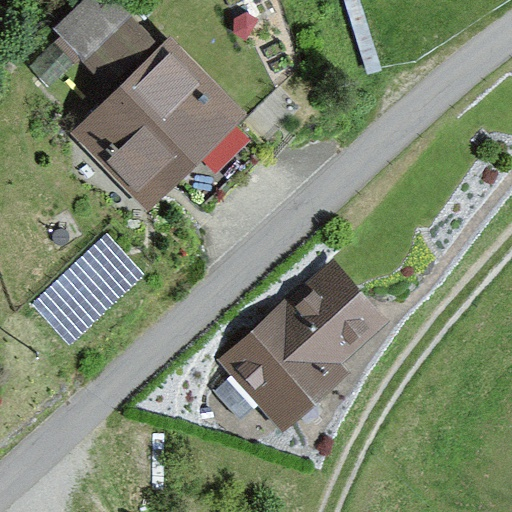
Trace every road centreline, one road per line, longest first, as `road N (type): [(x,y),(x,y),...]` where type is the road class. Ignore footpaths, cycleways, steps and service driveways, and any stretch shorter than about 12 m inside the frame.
road 1 (unclassified): [(511,40),(386,138),(0,487)]
road 2 (track): [(511,247),(417,347),(338,477),(326,511)]
